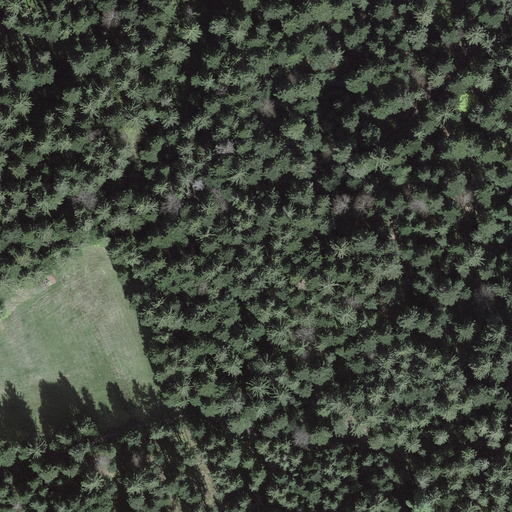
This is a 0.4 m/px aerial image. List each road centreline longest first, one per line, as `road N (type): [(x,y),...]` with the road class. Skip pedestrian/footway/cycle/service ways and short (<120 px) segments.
road 1 (track): [(0,295),(61,250),(192,200),(370,152),(436,95),(466,51),(448,0)]
road 2 (track): [(511,381),(444,393),(367,431),(324,440),(171,421),(0,470)]
road 3 (track): [(151,220),(190,82),(174,0)]
